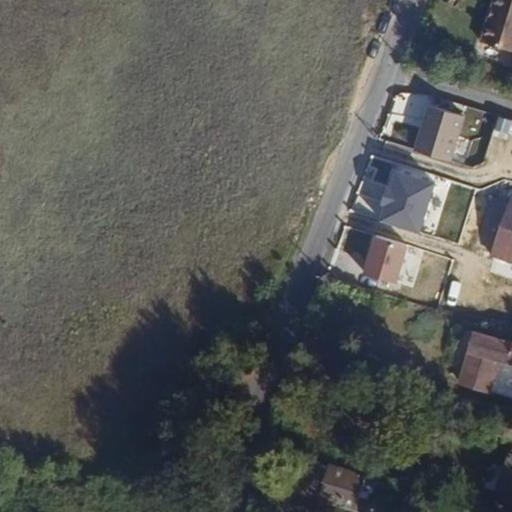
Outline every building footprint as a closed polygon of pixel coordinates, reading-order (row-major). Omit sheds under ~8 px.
[(511,0),(492,0),(479,40),(511,50),(511,0)] [(451,164),(466,119),(429,106),(414,152),(451,164)] [(421,235),(438,184),(399,172),(393,189),(389,188),(382,207),(387,209),(383,223),(421,235)] [(511,195),(492,188),(471,245),(494,253),(496,251),(511,257),(511,195)] [(410,250),(378,238),(367,274),(396,284),(410,250)] [(511,341),(476,331),(460,379),(489,388),(498,359),(511,363),(511,341)] [(497,419),(493,430),(511,435),(511,416),(503,414),(500,420),(497,419)] [(503,467),(497,486),(511,491),(509,499),(511,500),(511,453),(509,452),(503,467)] [(320,494),(355,506),(359,492),(369,496),(375,478),(331,464),(320,494)] [(488,483),(497,486),(503,467),(495,464),(488,483)] [(414,491),(408,509),(416,511),(434,511),(438,499),(414,491)] [(359,492),(355,506),(364,509),(369,496),(359,492)]
